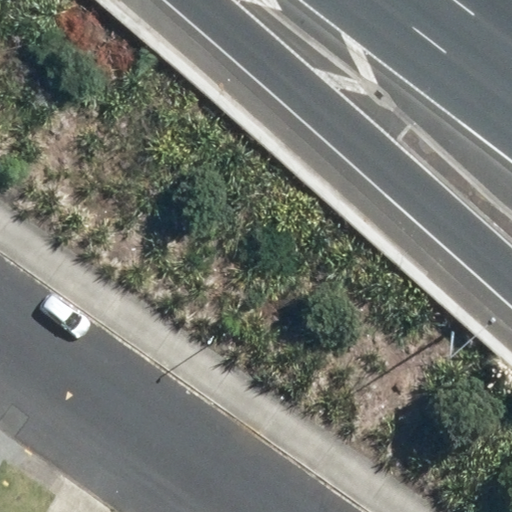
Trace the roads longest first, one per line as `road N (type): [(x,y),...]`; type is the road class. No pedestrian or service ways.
road 1 (motorway): [(511,281),(186,0)]
road 2 (residential): [(229,511),(0,351)]
